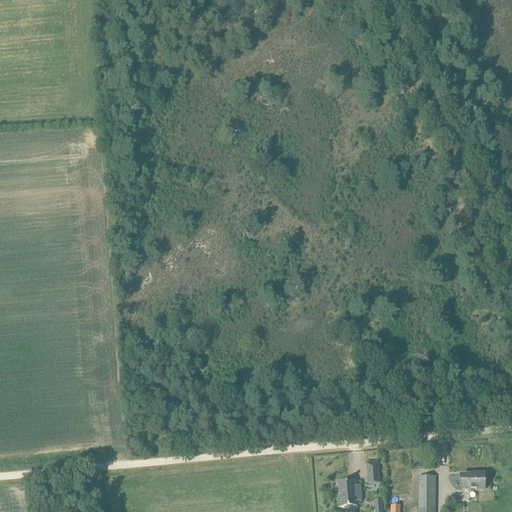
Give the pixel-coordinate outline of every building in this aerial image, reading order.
[(377,462),(366,463),(367,477),(379,476),(377,462)] [(485,475),(474,475),(474,476),(461,476),(461,490),(485,490),(485,475)] [(418,511),(435,511),(436,477),(418,477),(418,511)] [(337,495),(338,509),(357,507),(357,503),(362,502),(360,486),(355,486),(355,482),(338,483),(339,495),(337,495)] [(455,490),(455,499),(465,499),(466,490),(455,490)] [(444,507),(452,507),(452,499),(444,499),(444,507)]
